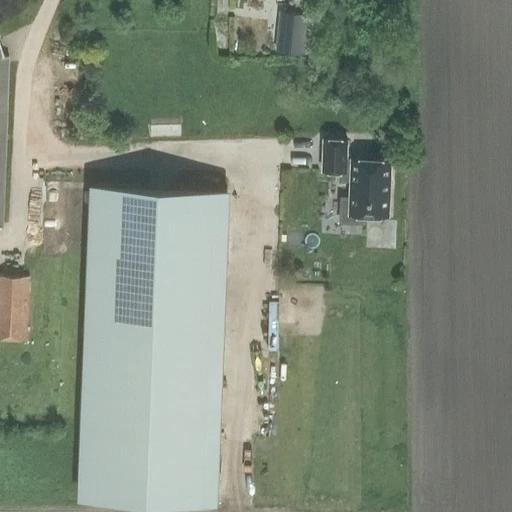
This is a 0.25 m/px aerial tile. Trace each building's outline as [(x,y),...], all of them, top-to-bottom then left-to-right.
[(280,9),(277,50),(307,52),(311,12),(280,9)] [(0,228),(2,229),(9,61),(4,61),(0,52),(0,228)] [(324,139),(323,170),(346,171),(347,139),(324,139)] [(389,216),(391,161),(351,159),(349,214),(389,216)] [(217,502),(229,188),(90,183),(78,497),(217,502)] [(401,247),(401,217),(381,217),(382,247),(401,247)] [(30,276),(0,274),(0,339),(27,340),(30,276)]
